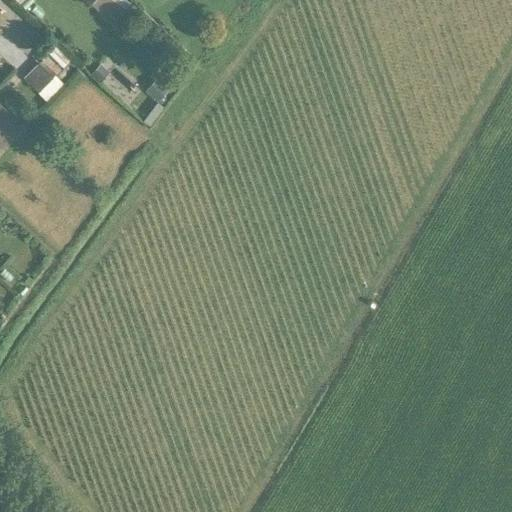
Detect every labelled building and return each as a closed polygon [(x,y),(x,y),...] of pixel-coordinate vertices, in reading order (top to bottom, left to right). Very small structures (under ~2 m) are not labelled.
[(94,0),(90,5),(116,29),(128,15),(125,13),(132,5),(125,0),(94,0)] [(142,15),(131,26),(150,45),(160,34),(148,23),(149,22),(142,15)] [(54,46),(47,54),(62,69),(69,61),(54,46)] [(45,56),(21,79),(44,102),(62,84),(53,76),(59,70),(45,56)] [(98,64),(89,74),(99,83),(108,73),(98,64)] [(155,103),(142,121),(148,126),(162,107),(159,105),(156,103),(170,87),(157,76),(143,91),(155,103)]
